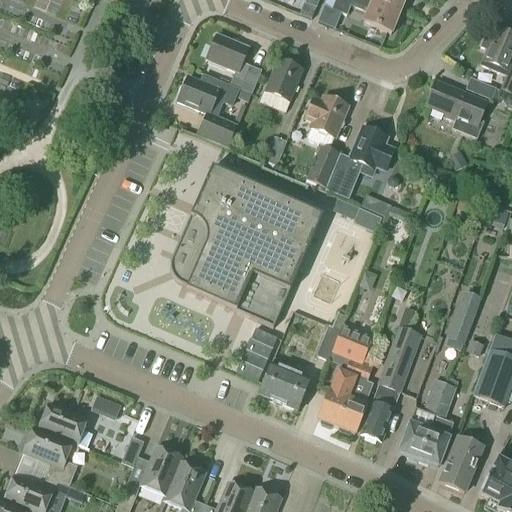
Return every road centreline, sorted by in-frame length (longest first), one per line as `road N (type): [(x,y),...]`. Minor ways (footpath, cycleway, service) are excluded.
road 1 (residential): [(31,340),(185,0)]
road 2 (residential): [(511,3),(477,4),(415,58),(379,68),(209,0)]
road 3 (residential): [(318,460),(31,340)]
road 4 (residential): [(427,511),(318,460)]
